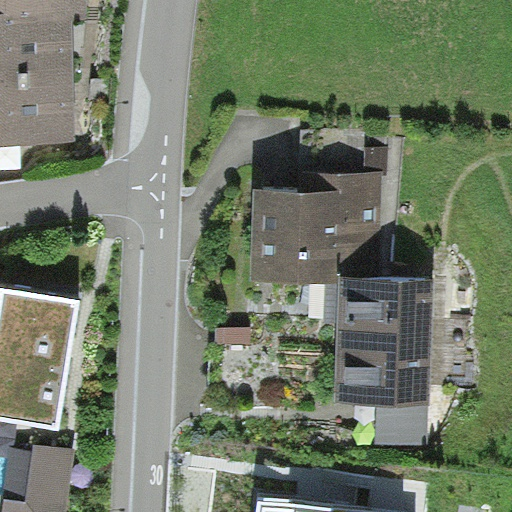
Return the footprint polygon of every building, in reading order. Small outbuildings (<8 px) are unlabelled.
[(89,26),(88,0),(0,0),(0,151),(77,149),(74,26),(89,26)] [(389,141),(327,139),(326,163),(380,166),(388,166),(389,141)] [(377,259),(380,166),(326,163),(325,173),(257,171),(254,268),(323,271),(322,317),(341,317),(339,383),(366,384),(364,431),(428,433),(434,261),(377,259)] [(2,274),(0,274),(0,401),(55,412),(80,283),(3,268),(2,274)] [(71,511),(74,442),(31,440),(30,491),(3,490),(1,511),(71,511)] [(414,511),(415,498),(315,492),(313,511),(414,511)]
